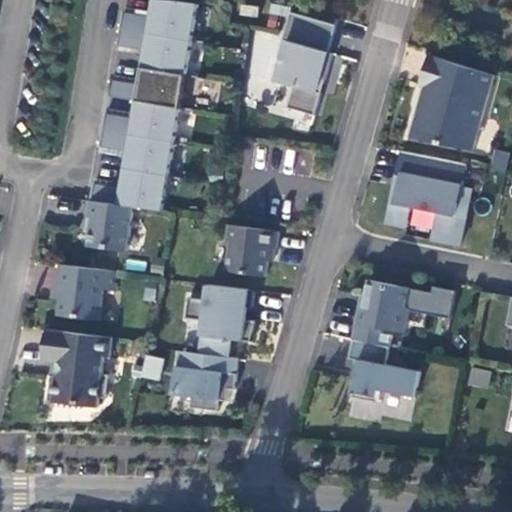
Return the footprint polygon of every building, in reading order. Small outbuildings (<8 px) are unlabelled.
[(200,5),(155,0),(152,18),(125,14),(125,13),(124,13),(118,47),(119,47),(120,46),(146,51),(140,86),(113,81),(114,80),(112,80),(109,97),(138,102),(134,119),(108,115),(108,114),(107,114),(101,148),(102,148),(102,147),(129,152),(122,189),(96,185),(96,184),(95,184),(92,201),(134,207),(165,212),(200,5)] [(254,18),(255,7),(244,6),(242,16),(254,18)] [(295,88),(289,109),(317,117),(323,95),(319,93),(323,81),(327,82),(335,55),(331,54),(338,26),(293,13),(280,59),(285,61),(278,83),(295,88)] [(412,139),(475,152),(497,77),(431,56),(422,87),(427,88),(412,139)] [(497,151),(493,171),(508,174),(511,154),(497,151)] [(464,189),(469,166),(403,153),(399,175),(404,176),(401,187),(397,186),(389,225),(408,229),(413,207),(441,213),(435,242),(462,248),(474,191),(464,189)] [(93,218),(89,247),(127,252),(134,207),(92,201),(91,201),(89,217),(93,218)] [(232,244),(228,272),(268,278),(270,262),(275,263),(277,250),(279,250),(282,233),(231,226),(228,243),(232,244)] [(117,272),(61,265),(58,288),(62,288),(58,316),(99,321),(103,290),(115,291),(117,272)] [(407,309),(411,290),(371,281),(366,309),(362,308),(355,340),(392,348),(395,332),(406,334),(411,310),(407,309)] [(256,292),(211,286),(208,301),(193,299),(191,321),(207,322),(202,355),(231,359),(233,341),(252,343),(259,322),(250,322),(251,310),(255,310),(256,292)] [(113,338),(46,330),(43,359),(57,361),(55,376),(51,376),(48,402),(98,408),(99,398),(106,399),(109,376),(102,375),(104,357),(110,357),(113,338)] [(392,348),(355,340),(351,360),(361,362),(354,398),(379,404),(382,391),(417,399),(422,373),(388,366),(392,348)] [(231,390),(237,391),(241,360),(231,359),(202,355),(181,353),(180,368),(178,368),(175,394),(195,396),(194,407),(221,410),(222,399),(230,400),(231,390)] [(140,378),(159,381),(163,358),(145,355),(140,378)] [(468,383),(486,388),(490,372),(472,367),(468,383)]
